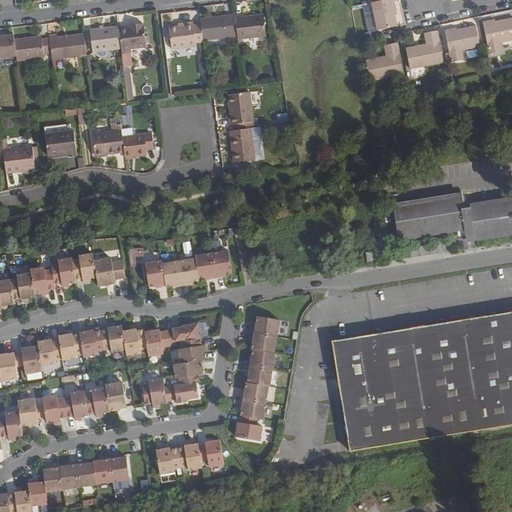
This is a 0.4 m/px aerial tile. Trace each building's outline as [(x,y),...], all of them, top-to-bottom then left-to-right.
[(377,28),(378,31),(397,27),(394,15),(393,8),(395,7),(394,1),(377,5),(364,7),(368,30),(377,28)] [(244,16),(235,17),(237,31),(238,39),(266,36),(264,15),(244,18),(244,16)] [(201,20),(201,24),(203,40),(227,37),(227,32),(237,31),(235,17),(235,16),(201,20)] [(511,19),(495,22),(494,21),(483,23),(489,55),(502,52),(500,43),(511,40),(511,19)] [(196,47),(196,44),(203,43),(203,40),(201,24),(193,25),(193,22),(184,23),(184,26),(178,26),(169,27),(171,50),(196,47)] [(147,48),(144,25),(133,26),(133,28),(119,30),(121,49),(122,55),(123,67),(126,66),(130,66),(128,54),(129,53),(129,51),(147,48)] [(457,30),(456,28),(445,31),(452,62),(464,60),(462,51),(480,47),(476,26),(457,30)] [(90,31),(93,52),(121,49),(119,30),(119,27),(90,31)] [(424,34),(426,45),(407,49),(411,69),(443,62),(437,32),(424,34)] [(0,59),(16,58),(14,40),(14,35),(0,36),(0,59)] [(49,36),(50,39),(52,54),(52,60),(87,57),(84,35),(57,37),(57,35),(49,36)] [(28,39),(14,40),(16,58),(17,62),(45,58),(44,55),(52,54),(50,39),(43,40),(28,42),(28,39)] [(385,46),(387,56),(366,61),(371,81),(404,74),(397,43),(385,46)] [(480,56),(478,48),(462,51),(464,60),(480,56)] [(253,122),(249,92),(228,94),(231,116),(229,117),(230,125),(253,122)] [(93,124),(90,106),(77,108),(79,125),(93,124)] [(11,116),(0,117),(0,123),(1,131),(12,130),(11,116)] [(45,127),(48,156),(67,154),(77,153),(74,131),(72,131),(71,124),(45,127)] [(131,128),(121,130),(121,132),(122,137),(134,136),(134,130),(131,128)] [(234,163),(255,161),(251,129),(230,132),(234,163)] [(92,135),(95,155),(124,152),(122,137),(121,132),(92,135)] [(134,136),(122,137),(124,152),(124,158),(147,155),(147,150),(153,149),(151,134),(134,136)] [(3,151),(4,155),(4,161),(6,175),(15,173),(15,171),(26,170),(34,169),(31,148),(7,151),(3,151)] [(460,194),(394,205),(400,241),(458,232),(458,229),(403,237),(399,208),(461,198),(460,194)] [(463,209),(511,201),(511,231),(469,239),(469,242),(511,235),(511,197),(462,205),(463,209)] [(461,198),(399,208),(403,237),(458,229),(458,232),(459,236),(462,238),(468,237),(469,239),(511,231),(511,201),(463,209),(462,205),(461,198)] [(210,242),(212,253),(215,276),(216,278),(223,277),(223,275),(224,275),(232,273),(228,250),(220,252),(219,241),(210,242)] [(131,265),(144,262),(141,247),(128,250),(131,265)] [(93,253),(79,256),(79,259),(73,260),(76,280),(82,279),(83,280),(83,282),(90,282),(90,279),(97,278),(94,261),(93,253)] [(215,276),(212,253),(195,256),(196,258),(199,279),(207,278),(208,278),(208,279),(216,278),(215,276)] [(52,270),(55,285),(62,284),(62,285),(62,287),(69,286),(69,284),(76,283),(76,280),(73,260),(72,258),(58,261),(59,264),(52,265),(52,270)] [(112,258),(94,261),(97,278),(98,287),(116,284),(115,280),(112,262),(112,258)] [(196,258),(179,261),(183,286),(190,285),(190,283),(199,281),(199,279),(196,258)] [(123,261),(112,262),(115,280),(125,278),(123,261)] [(159,287),(166,286),(162,264),(162,261),(145,264),(148,286),(158,285),(159,287)] [(166,286),(166,287),(175,285),(176,287),(183,286),(179,261),(162,264),(166,286)] [(45,267),(30,269),(31,273),(35,294),(41,293),(42,295),(49,294),(49,292),(49,291),(56,290),(55,285),(52,270),(45,271),(45,267)] [(11,280),(14,300),(20,299),(21,302),(28,301),(28,299),(35,298),(35,294),(31,273),(17,275),(17,279),(11,280)] [(11,280),(0,281),(0,307),(0,309),(8,308),(7,305),(14,304),(14,300),(11,280)] [(511,316),(331,346),(348,451),(349,455),(511,428),(511,316)] [(280,320),(257,317),(254,333),(277,337),(280,320)] [(173,330),(167,331),(169,346),(176,345),(176,341),(181,341),(185,340),(186,341),(201,338),(198,323),(183,326),(183,327),(173,329),(173,330)] [(108,330),(101,331),(104,350),(111,349),(112,353),(126,351),(123,331),(122,326),(108,328),(108,330)] [(137,329),(123,331),(126,351),(127,356),(141,354),(140,350),(147,349),(144,329),(137,331),(137,329)] [(94,330),(80,333),(81,340),(83,354),(84,357),(98,355),(97,352),(104,350),(101,331),(94,332),(94,330)] [(160,330),(145,332),(147,349),(149,357),(164,354),(162,347),(169,346),(167,331),(160,332),(160,330)] [(277,337),(254,333),(252,349),(253,350),(275,353),(277,337)] [(59,336),(59,340),(62,359),(63,361),(77,358),(76,356),(83,354),(81,340),(74,341),(73,334),(59,336)] [(179,350),(181,363),(198,361),(205,359),(203,346),(202,346),(201,338),(186,341),(185,340),(181,341),(182,349),(179,350)] [(38,342),(39,346),(42,367),(56,365),(56,361),(62,359),(59,340),(52,341),(52,340),(38,342)] [(42,367),(39,346),(21,349),(22,354),(24,366),(25,375),(43,372),(42,367)] [(275,353),(253,350),(250,366),(273,370),(276,353),(275,353)] [(15,353),(0,354),(0,374),(1,382),(18,379),(17,367),(15,355),(15,353)] [(181,363),(173,365),(176,379),(179,379),(199,375),(201,375),(198,361),(181,363)] [(250,366),(247,383),(269,386),(270,387),(273,370),(250,366)] [(199,375),(179,379),(180,385),(196,383),(200,382),(199,375)] [(164,388),(163,379),(148,381),(149,384),(152,405),(153,406),(167,403),(167,402),(164,388)] [(123,383),(106,385),(110,411),(127,408),(123,383)] [(174,386),(176,400),(177,404),(186,403),(186,400),(199,398),(196,383),(180,385),(174,386)] [(247,383),(246,383),(244,399),(266,403),(269,386),(247,383)] [(149,384),(141,385),(145,406),(152,405),(149,384)] [(167,402),(176,400),(174,386),(164,388),(167,402)] [(110,411),(106,388),(92,390),(92,393),(95,413),(95,415),(110,412),(110,411)] [(85,392),(70,394),(70,397),(74,417),(74,418),(89,416),(89,414),(85,394),(85,392)] [(92,393),(85,394),(89,414),(95,413),(92,393)] [(56,397),(43,399),(46,419),(47,424),(61,422),(60,419),(57,399),(56,397)] [(70,397),(64,398),(68,418),(74,417),(70,397)] [(35,398),(18,401),(19,412),(21,427),(39,425),(38,420),(36,407),(35,398)] [(64,398),(57,399),(60,419),(68,418),(64,398)] [(266,403),(244,399),(241,416),(242,416),(258,419),(264,420),(266,403)] [(44,406),(37,407),(38,420),(46,419),(44,406)] [(21,427),(19,412),(5,414),(5,417),(8,437),(8,438),(23,436),(21,427)] [(258,419),(242,416),(241,423),(257,426),(258,419)] [(5,417),(0,417),(0,433),(1,438),(8,437),(5,417)] [(238,423),(236,438),(260,442),(263,427),(257,426),(241,423),(238,423)] [(205,445),(208,461),(209,467),(224,465),(220,440),(205,443),(205,445)] [(199,446),(198,444),(184,446),(184,448),(188,467),(188,470),(202,468),(201,462),(199,446)] [(205,445),(199,446),(201,462),(208,461),(205,445)] [(174,470),(171,450),(170,448),(156,451),(160,475),(174,473),(174,470)] [(184,448),(171,450),(174,470),(188,467),(184,448)] [(127,457),(110,459),(113,482),(130,480),(127,457)] [(113,482),(110,459),(93,462),(96,484),(113,482)] [(96,485),(96,484),(93,462),(77,465),(80,488),(96,485)] [(77,465),(60,467),(60,468),(63,490),(80,488),(77,465)] [(60,468),(43,470),(46,493),(63,491),(63,490),(60,468)] [(35,481),(28,482),(29,491),(31,507),(48,504),(46,493),(45,482),(35,483),(35,481)] [(31,511),(31,507),(29,491),(15,493),(15,495),(8,495),(10,511),(31,511)] [(10,511),(8,495),(8,494),(0,495),(0,511),(10,511)]
